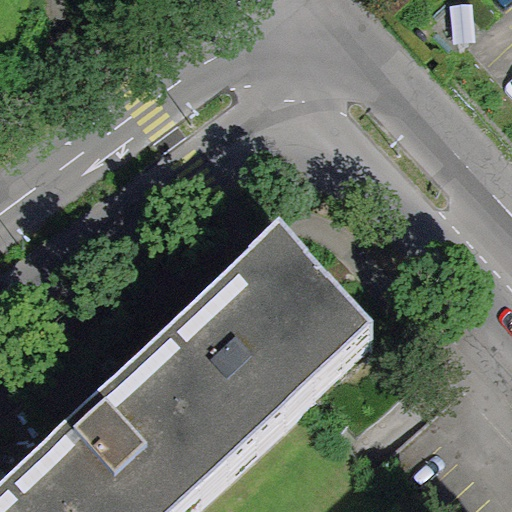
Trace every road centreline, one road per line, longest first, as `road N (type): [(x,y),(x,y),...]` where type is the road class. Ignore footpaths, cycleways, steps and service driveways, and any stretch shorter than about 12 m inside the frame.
road 1 (residential): [(0,319),(189,174),(235,145),(286,137),(362,170),(511,335)]
road 2 (residential): [(511,211),(384,76),(347,53),(282,38),(220,56),(0,214)]
